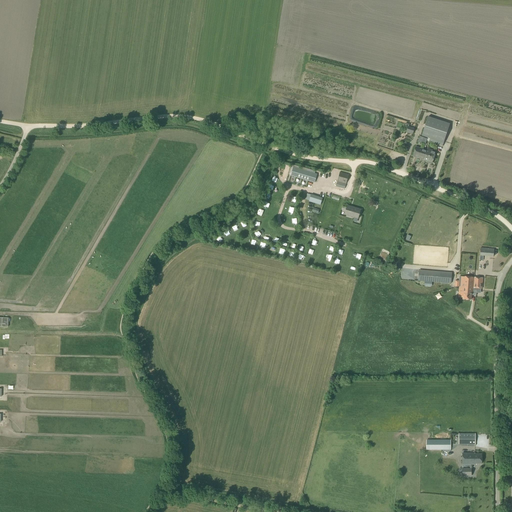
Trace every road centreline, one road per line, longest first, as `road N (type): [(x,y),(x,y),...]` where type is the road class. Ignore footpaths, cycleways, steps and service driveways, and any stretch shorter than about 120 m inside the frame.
road 1 (track): [(264,145),(177,116),(0,121)]
road 2 (track): [(511,229),(391,169),(264,145)]
road 3 (unclassified): [(497,511),(496,294),(511,259)]
